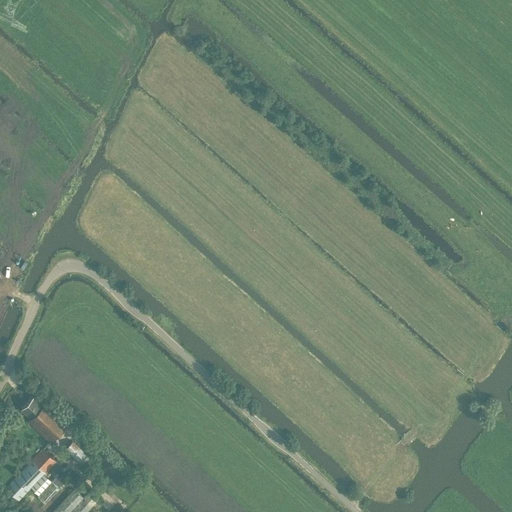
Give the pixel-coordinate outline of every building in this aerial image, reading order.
[(50,442),(65,426),(34,396),(22,409),(30,418),(28,421),(50,442)] [(73,441),(66,448),(83,465),(90,459),(73,441)] [(51,481),(44,474),(57,462),(43,449),(6,487),(19,500),(31,488),(38,495),(51,481)] [(59,472),(51,481),(60,488),(60,489),(67,481),(59,472)] [(51,481),(37,497),(46,504),(60,489),(60,488),(51,481)] [(52,511),(86,511),(92,506),(74,489),(52,511)]
